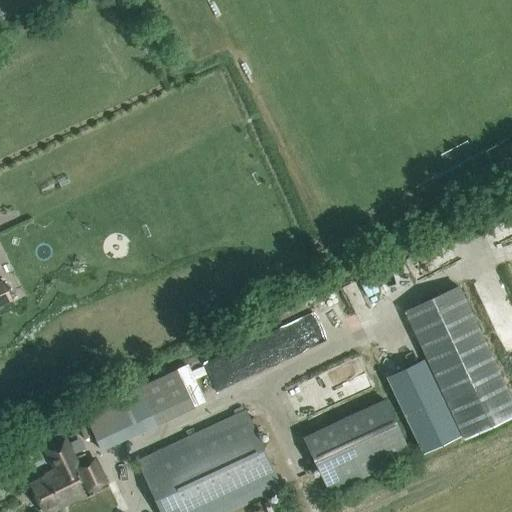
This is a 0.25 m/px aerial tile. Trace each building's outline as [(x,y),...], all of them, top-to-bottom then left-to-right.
[(511,211),(500,216),(508,236),(511,234),(511,211)] [(472,230),(455,236),(460,250),(477,244),(472,230)] [(372,275),(383,293),(412,274),(401,256),(372,275)] [(511,415),(511,401),(458,286),(404,310),(464,438),(511,415)] [(328,293),(334,313),(347,310),(341,290),(328,293)] [(327,308),(215,351),(227,383),(253,373),(251,367),(279,356),(277,353),(336,331),(327,308)] [(297,380),(306,404),(378,376),(369,352),(297,380)] [(424,358),(386,376),(423,453),(461,435),(424,358)] [(176,369),(157,378),(83,412),(101,449),(193,406),(176,369)] [(308,406),(315,422),(342,411),(337,400),(357,392),(355,387),(308,406)] [(384,399),(303,437),(329,492),(410,454),(384,399)] [(161,511),(226,511),(281,486),(245,409),(137,460),(161,511)] [(53,422),(59,434),(68,430),(62,418),(53,422)] [(77,464),(71,453),(65,438),(45,447),(56,472),(30,484),(44,511),(84,492),(85,493),(107,482),(94,456),(77,464)]
